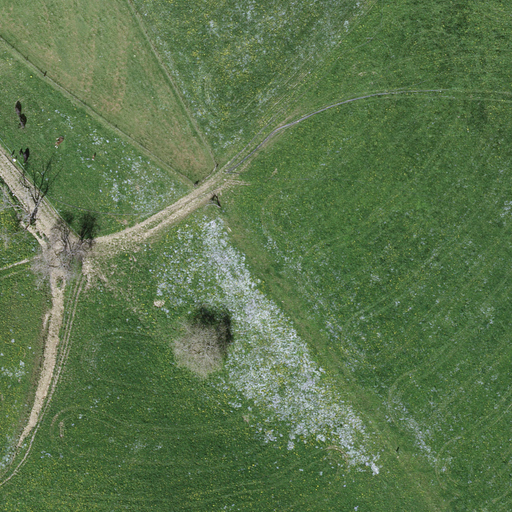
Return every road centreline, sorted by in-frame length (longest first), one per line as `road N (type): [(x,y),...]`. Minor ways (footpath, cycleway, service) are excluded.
road 1 (track): [(0,185),(49,279),(30,400),(0,479)]
road 2 (track): [(49,279),(126,242),(202,189)]
